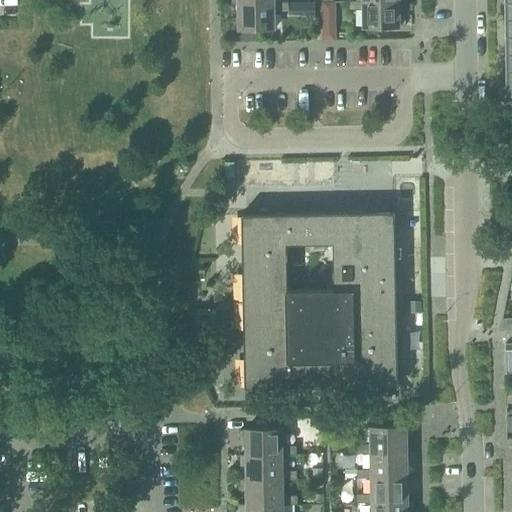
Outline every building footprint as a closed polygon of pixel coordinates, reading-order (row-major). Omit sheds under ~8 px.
[(363,1),(349,1),(349,9),(363,9),(363,26),(400,26),(400,25),(406,25),(406,24),(405,24),(405,15),(400,15),(400,1),(400,0),(363,1)] [(335,1),(323,1),(323,40),(335,40),(335,1)] [(233,27),(232,27),(232,28),(239,28),(239,41),(260,40),(260,28),(275,28),(275,11),(290,10),(289,2),(275,2),(238,3),(238,18),(233,18),(233,27)] [(314,2),(303,2),(303,11),(315,11),(314,2)] [(242,213),(245,387),(398,385),(395,211),(242,213)] [(421,301),(411,301),(411,311),(421,311),(421,301)] [(345,395),(344,403),(360,403),(360,395),(345,395)] [(263,396),(247,396),(247,405),(263,405),(263,396)] [(294,396),(278,396),(278,405),(294,404),(294,396)] [(357,452),(371,452),(407,451),(407,450),(407,436),(412,436),(412,427),(413,427),(413,426),(407,426),(371,426),(371,444),(357,444),(357,452)] [(246,439),(246,453),(246,454),(283,453),(283,454),(297,453),(297,445),(282,445),(282,428),(246,429),(240,429),(240,430),(241,430),(241,439),(246,439)] [(357,477),(371,477),(408,476),(408,475),(408,461),(412,460),(412,452),(413,451),(413,450),(407,450),(407,451),(371,452),(371,468),(357,469),(357,477)] [(246,464),(247,478),(247,479),(283,479),(297,478),(297,469),(283,470),(283,454),(283,453),(246,454),(246,453),(240,453),(240,455),(241,455),(241,464),(246,464)] [(323,477),(323,468),(314,468),(314,477),(323,477)] [(358,502),(372,502),(408,501),(408,500),(408,486),(413,485),(413,477),(413,476),(413,475),(408,475),(408,476),(371,477),(372,493),(358,494),(358,502)] [(247,489),(247,503),(247,504),(283,504),(298,503),(297,495),(283,495),(283,479),(247,479),(247,478),(240,478),(240,480),(242,480),(242,489),(247,489)] [(408,511),(408,510),(413,510),(413,502),(414,502),(414,500),(408,500),(408,501),(372,502),(371,511),(408,511)] [(283,511),(283,504),(247,504),(247,503),(241,504),(241,505),(242,505),(242,511),(283,511)]
